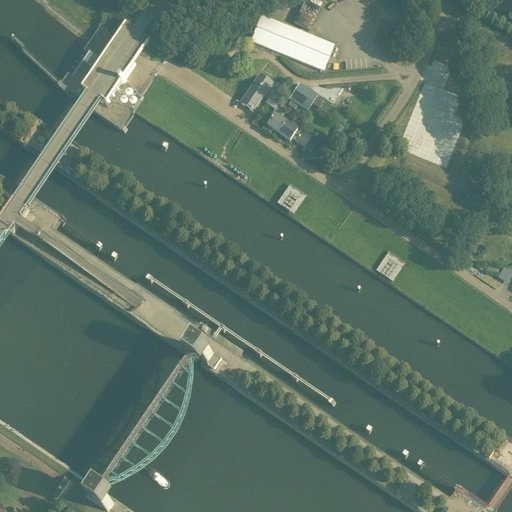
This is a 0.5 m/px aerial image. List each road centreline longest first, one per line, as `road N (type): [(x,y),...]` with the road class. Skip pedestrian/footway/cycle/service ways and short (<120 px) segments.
road 1 (unclassified): [(0,244),(142,32),(180,0)]
road 2 (residential): [(165,70),(339,190)]
road 3 (residential): [(339,190),(414,74),(442,8)]
road 4 (residential): [(339,190),(511,306)]
